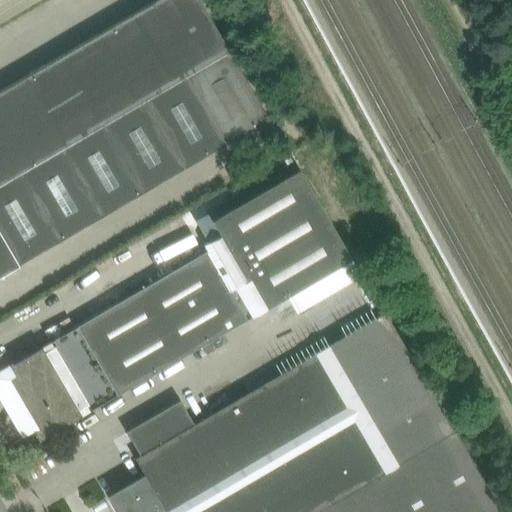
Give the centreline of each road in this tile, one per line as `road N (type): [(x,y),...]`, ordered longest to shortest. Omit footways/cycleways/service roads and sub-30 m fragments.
road 1 (track): [(511,421),(284,0)]
road 2 (track): [(511,117),(448,0)]
